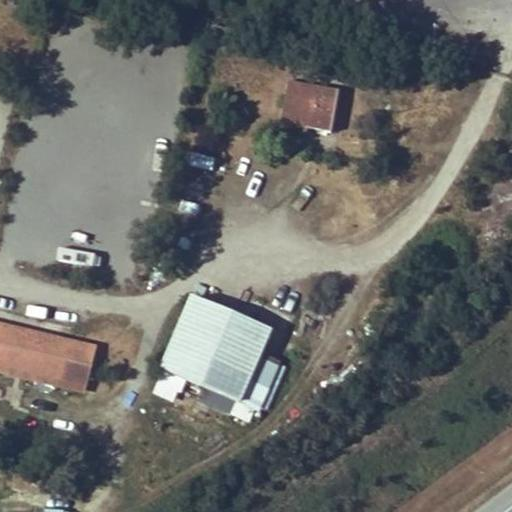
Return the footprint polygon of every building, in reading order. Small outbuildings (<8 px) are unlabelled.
[(341,87),(294,78),(286,120),(334,128),(341,87)] [(189,291),(157,369),(240,404),(261,352),(272,326),(189,291)] [(0,320),(0,361),(87,382),(92,363),(97,343),(0,320)] [(278,359),(261,352),(240,404),(256,411),(278,359)] [(0,482),(0,496),(47,504),(49,491),(0,482)]
